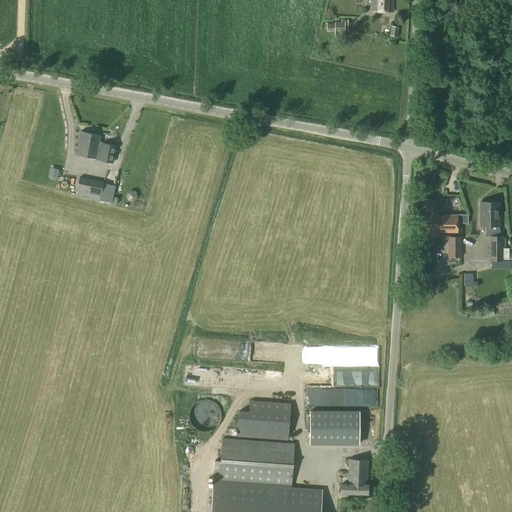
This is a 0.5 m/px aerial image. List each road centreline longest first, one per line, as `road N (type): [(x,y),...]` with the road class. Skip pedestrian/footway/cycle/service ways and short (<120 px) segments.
road 1 (tertiary): [(406,148),(0,72)]
road 2 (unclassified): [(380,511),(406,148)]
road 3 (unclassified): [(406,148),(412,0)]
road 4 (track): [(194,511),(200,464),(242,389)]
